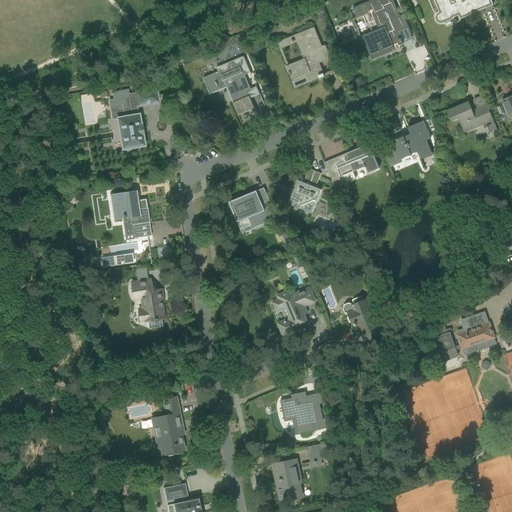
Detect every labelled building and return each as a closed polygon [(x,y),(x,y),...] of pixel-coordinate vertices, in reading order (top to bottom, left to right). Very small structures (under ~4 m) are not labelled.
[(371,0),(368,1),(353,8),(357,17),(372,11),(380,30),(365,36),(373,55),(392,47),(392,46),(400,43),(400,44),(402,43),(396,29),(407,25),(407,24),(403,14),(400,15),(393,0),(371,0)] [(444,23),(445,23),(446,26),(451,24),(450,21),(454,19),(453,18),(468,12),(469,15),(493,5),(491,0),(439,0),(443,10),(439,12),(438,13),(437,13),(436,14),(436,15),(435,15),(435,16),(435,17),(435,18),(435,19),(435,20),(436,21),(436,22),(437,22),(437,23),(438,23),(439,24),(440,24),(441,24),(442,24),(444,23)] [(289,65),(286,66),(292,80),(305,74),(308,82),(319,77),(320,78),(325,76),(321,67),(318,68),(316,64),(331,58),(325,45),(322,46),(314,27),(297,34),(294,35),(297,42),(298,46),(304,59),(289,65)] [(234,104),(238,115),(254,108),(250,97),(259,93),(264,104),(256,84),(256,86),(251,89),(245,75),(250,72),(251,74),(252,74),(244,56),(217,68),(218,72),(203,78),(210,95),(211,95),(210,94),(227,87),(234,104)] [(128,91),(112,94),(113,101),(124,99),(125,107),(120,108),(119,109),(120,117),(116,118),(116,119),(122,150),(124,150),(125,150),(126,151),(127,151),(128,151),(129,151),(129,150),(130,150),(130,149),(131,149),(144,146),(143,136),(143,133),(142,132),(141,128),(142,127),(141,124),(139,114),(137,115),(136,107),(138,106),(138,107),(159,103),(156,90),(136,94),(136,95),(136,97),(129,98),(129,95),(128,95),(128,91)] [(511,95),(502,100),(506,109),(509,118),(511,116),(511,95)] [(472,112),(470,107),(468,102),(446,112),(450,121),(458,118),(464,133),(493,121),(487,106),(472,112)] [(390,142),(394,152),(398,160),(412,154),(418,151),(421,159),(432,155),(427,141),(430,139),(423,121),(407,128),(410,135),(404,137),(404,136),(390,142)] [(324,162),(335,189),(336,189),(335,187),(356,178),(353,172),(365,167),(365,168),(366,169),(365,170),(367,175),(376,171),(376,170),(379,169),(374,157),(375,156),(373,151),(372,151),(369,144),(324,162)] [(288,204),(298,208),(312,214),(321,190),(315,187),(316,185),(321,174),(316,172),(314,171),(309,169),(303,183),(298,181),(294,190),(292,189),(290,195),(292,196),(288,204)] [(256,191),(229,203),(237,223),(248,218),(249,219),(253,229),(261,225),(261,226),(277,219),(271,205),(263,208),(256,191)] [(151,236),(151,235),(149,236),(147,223),(149,223),(147,208),(146,209),(145,202),(142,203),(141,200),(137,201),(136,192),(110,195),(114,220),(123,218),(123,220),(125,220),(125,216),(131,215),(133,225),(131,225),(133,239),(151,236)] [(289,234),(283,236),(287,247),(294,245),(289,234)] [(297,253),(292,255),(295,262),(300,260),(297,253)] [(122,256),(102,259),(103,267),(124,264),(122,256)] [(108,271),(100,272),(101,279),(109,278),(108,272),(108,271)] [(140,282),(131,283),(133,298),(141,297),(143,311),(145,311),(146,318),(144,319),(145,322),(147,321),(149,329),(162,327),(161,319),(164,319),(161,299),(160,299),(160,298),(160,294),(160,293),(159,293),(159,290),(152,291),(150,280),(140,282)] [(288,296),(286,291),(277,294),(280,300),(273,303),(277,311),(283,308),(288,320),(278,324),(283,335),(301,328),(300,324),(306,321),(303,315),(306,313),(304,307),(315,303),(309,289),(298,294),(297,292),(288,296)] [(345,304),(343,309),(345,313),(348,314),(349,316),(348,316),(351,323),(352,322),(353,324),(354,324),(355,326),(356,326),(358,332),(358,333),(361,331),(365,342),(375,338),(382,335),(367,299),(363,301),(354,304),(353,305),(353,304),(349,303),(345,304)] [(484,313),(475,316),(461,321),(464,330),(457,332),(458,335),(461,345),(454,348),(450,335),(430,342),(437,363),(444,361),(442,355),(463,348),(465,354),(495,344),(493,338),(489,325),(484,313)] [(433,323),(437,337),(447,333),(442,319),(433,323)] [(247,372),(251,381),(267,372),(262,364),(247,372)] [(291,398),(281,401),(285,419),(286,419),(295,417),(298,431),(295,432),(295,435),(313,431),(313,429),(320,427),(321,430),(327,428),(325,419),(322,419),(317,396),(306,399),(305,392),(296,394),(296,397),(293,398),(293,397),(291,397),(291,398)] [(143,393),(135,395),(136,401),(144,400),(143,393)] [(157,426),(154,427),(156,439),(160,439),(164,455),(174,453),(184,451),(180,431),(183,430),(176,397),(166,399),(163,400),(166,416),(155,418),(157,426)] [(321,445),(308,447),(311,463),(324,460),(321,445)] [(296,460),(284,462),(274,464),(277,479),(275,480),(280,500),(294,497),(294,499),(302,498),(299,484),(301,483),(296,460)] [(185,484),(163,488),(166,502),(173,501),(173,504),(172,504),(174,511),(200,511),(198,499),(188,501),(187,498),(185,484)]
